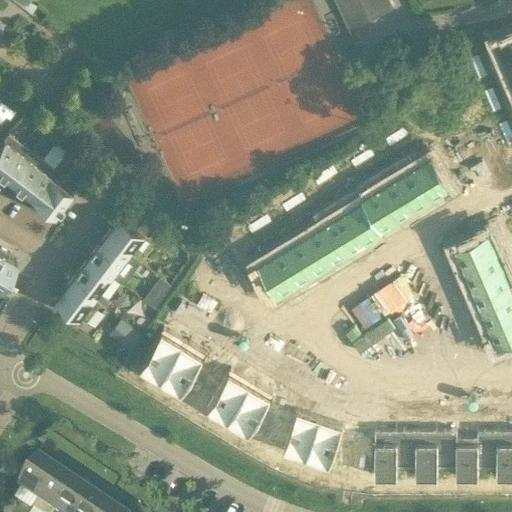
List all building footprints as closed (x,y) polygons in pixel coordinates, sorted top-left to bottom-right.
[(338,0),(342,8),(349,22),(389,4),(387,0),(338,0)] [(511,31),(495,39),(503,56),(511,52),(511,31)] [(511,52),(503,56),(510,73),(511,71),(511,52)] [(477,55),(470,58),(474,68),(482,65),(477,55)] [(482,65),(474,68),(479,79),(486,75),(482,65)] [(492,88),(484,91),(488,101),(496,98),(492,88)] [(496,98),(488,101),(493,112),(501,109),(496,98)] [(506,121),(498,124),(503,135),(511,131),(506,121)] [(404,126),(394,132),(399,140),(409,134),(404,126)] [(511,134),(511,131),(503,135),(507,145),(511,142),(511,134)] [(0,141),(0,173),(8,179),(31,149),(8,132),(0,141)] [(394,132),(385,139),(389,146),(399,140),(394,132)] [(370,148),(360,154),(365,162),(374,155),(370,148)] [(31,149),(8,179),(30,197),(48,173),(53,166),(31,149)] [(432,152),(413,163),(433,195),(451,184),(432,152)] [(360,154),(350,161),(355,168),(365,162),(360,154)] [(413,163),(396,174),(415,205),(433,195),(413,163)] [(332,165),(322,171),(327,178),(337,172),(332,165)] [(322,171),(313,177),(317,185),(327,178),(322,171)] [(72,191),(48,173),(30,197),(54,214),(72,191)] [(396,174),(379,185),(398,216),(415,205),(396,174)] [(379,185),(361,195),(382,229),(383,228),(381,226),(398,216),(379,185)] [(301,192),(291,198),(296,205),(305,199),(301,192)] [(362,198),(345,208),(364,239),(382,229),(361,195),(360,196),(362,198)] [(291,198),(282,204),(286,212),(296,205),(291,198)] [(345,208),(328,219),(347,250),(364,239),(345,208)] [(115,240),(141,260),(145,255),(134,246),(145,232),(121,213),(102,239),(111,246),(115,240)] [(266,214),(257,220),(261,227),(271,221),(266,214)] [(328,219),(310,229),(329,261),(347,250),(328,219)] [(257,220),(247,226),(252,233),(261,227),(257,220)] [(310,229),(293,240),(312,271),(329,261),(310,229)] [(488,229),(454,244),(463,264),(497,250),(488,229)] [(137,265),(141,260),(115,240),(111,246),(102,239),(88,256),(112,274),(126,257),(137,265)] [(293,240),(275,250),(295,282),(312,271),(293,240)] [(0,286),(2,288),(16,262),(7,256),(9,251),(0,246),(0,286)] [(275,250),(257,262),(276,293),(295,282),(275,250)] [(497,250),(463,264),(472,284),(505,270),(497,250)] [(112,274),(88,256),(76,272),(85,279),(81,285),(107,305),(111,300),(99,291),(112,274)] [(511,285),(505,270),(472,284),(480,304),(511,290),(511,285)] [(85,279),(76,272),(56,298),(86,321),(102,301),(107,305),(81,285),(85,279)] [(511,290),(480,304),(489,324),(511,313),(511,290)] [(203,293),(197,303),(204,307),(210,298),(203,293)] [(210,298),(204,307),(211,312),(217,302),(210,298)] [(511,313),(489,324),(498,345),(511,338),(511,313)] [(121,316),(108,331),(125,346),(138,332),(121,316)] [(70,323),(66,331),(75,337),(80,329),(70,323)] [(162,329),(139,367),(140,368),(160,380),(183,342),(162,330),(163,330),(162,329)] [(270,334),(264,344),(271,348),(277,338),(270,334)] [(277,338),(271,348),(278,352),(284,342),(277,338)] [(183,342),(160,380),(181,392),(180,393),(181,393),(204,355),(203,354),(183,342)] [(229,369),(206,408),(207,408),(228,420),(250,382),(230,370),(229,369)] [(328,373),(324,379),(325,380),(329,383),(331,384),(337,374),(330,370),(328,373)] [(337,374),(331,384),(333,385),(336,387),(338,388),(342,382),(344,378),(337,374)] [(250,382),(228,420),(248,432),(248,433),(249,433),(272,395),(271,394),(270,395),(250,382)] [(297,407),(282,449),(283,449),(284,449),(306,457),(320,415),(298,408),(298,407),(297,407)] [(320,415),(306,457),(329,465),(328,465),(330,465),(344,423),(343,423),(320,415)] [(374,434),(375,476),(398,476),(398,464),(415,464),(415,476),(416,476),(416,427),(396,427),(396,434),(374,434)] [(416,427),(416,476),(439,476),(439,464),(456,464),(456,476),(457,476),(457,427),(437,427),(437,434),(417,434),(417,427),(416,427)] [(457,427),(457,476),(479,476),(479,464),(496,464),(496,476),(497,476),(497,427),(477,427),(477,434),(458,434),(458,427),(457,427)] [(497,427),(497,476),(511,475),(511,434),(498,434),(498,427),(497,427)] [(20,489),(38,501),(58,472),(39,460),(20,489)] [(58,472),(38,501),(34,508),(39,511),(56,511),(75,485),(58,472)] [(83,511),(93,497),(75,485),(56,511),(83,511)] [(109,511),(111,509),(93,497),(83,511),(109,511)]
